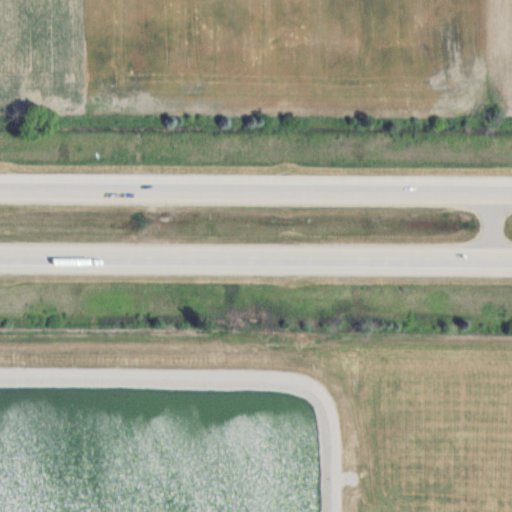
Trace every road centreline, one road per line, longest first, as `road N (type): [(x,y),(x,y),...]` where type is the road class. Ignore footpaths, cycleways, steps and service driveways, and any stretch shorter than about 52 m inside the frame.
road 1 (motorway): [(511,194),(0,189)]
road 2 (motorway): [(0,256),(511,260)]
